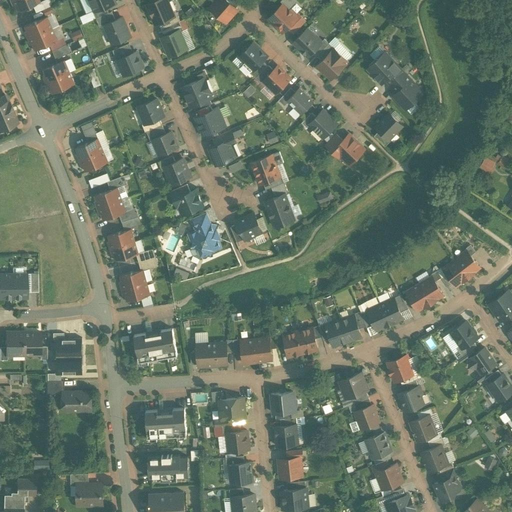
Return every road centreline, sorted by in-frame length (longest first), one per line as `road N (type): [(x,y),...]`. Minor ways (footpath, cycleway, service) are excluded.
road 1 (residential): [(105,309),(84,221),(44,129)]
road 2 (residential): [(367,350),(430,511)]
road 3 (residential): [(165,72),(224,207)]
road 4 (residential): [(247,21),(357,116)]
road 5 (residential): [(254,378),(114,387)]
road 6 (residential): [(254,378),(270,511)]
road 7 (residential): [(165,72),(44,129)]
road 8 (residential): [(127,511),(114,387)]
